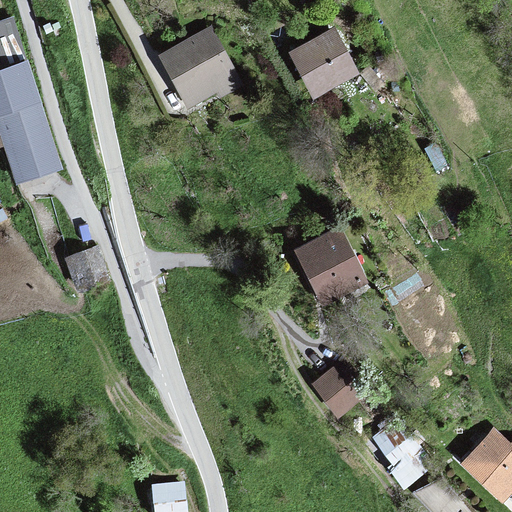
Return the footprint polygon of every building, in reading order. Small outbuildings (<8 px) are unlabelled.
[(15,18),(0,23),(0,122),(18,182),(63,168),(15,18)] [(335,26),(285,52),(308,97),(358,71),(335,26)] [(210,29),(155,56),(184,114),(239,87),(210,29)] [(341,228),(293,252),(319,304),(367,280),(341,228)] [(98,246),(65,257),(77,291),(110,279),(98,246)] [(346,358),(314,381),(338,416),(365,398),(351,377),(357,373),(346,358)] [(394,418),(371,435),(394,464),(387,470),(403,490),(432,467),(394,418)] [(488,427),(452,468),(503,511),(511,511),(511,445),(511,447),(488,427)] [(184,511),(182,482),(149,485),(151,511),(184,511)]
